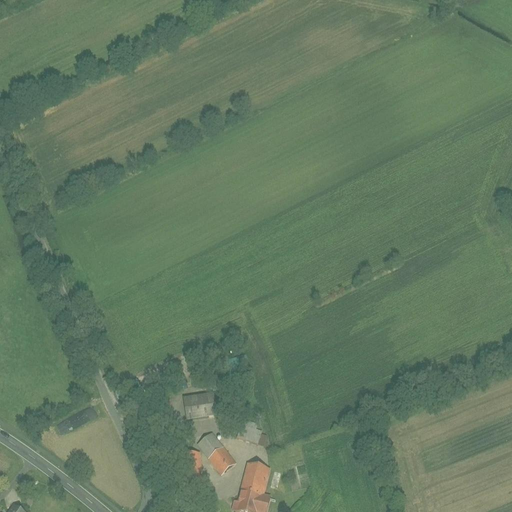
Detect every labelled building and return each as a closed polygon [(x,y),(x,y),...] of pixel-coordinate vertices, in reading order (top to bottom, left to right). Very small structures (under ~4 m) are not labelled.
[(246,356),(227,363),(231,375),(251,368),(246,356)] [(187,399),(189,421),(219,418),(217,396),(187,399)] [(209,462),(221,479),(236,469),(224,452),(209,462)] [(192,495),(205,494),(202,455),(197,455),(199,473),(190,474),(192,495)] [(272,472),(247,466),(236,511),(272,511),(276,499),(267,497),(272,472)]
